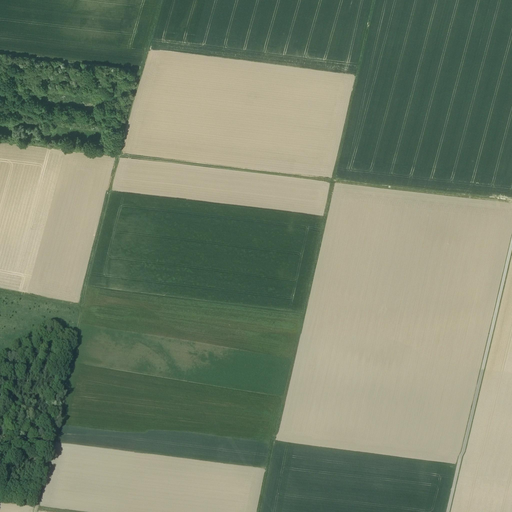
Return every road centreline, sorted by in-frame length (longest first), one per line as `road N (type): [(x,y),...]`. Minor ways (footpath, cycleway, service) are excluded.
road 1 (track): [(264,511),(377,0)]
road 2 (track): [(511,200),(121,158)]
road 3 (track): [(121,158),(40,511)]
road 4 (track): [(448,511),(511,241)]
road 5 (track): [(121,158),(163,0)]
road 6 (track): [(0,145),(121,158)]
